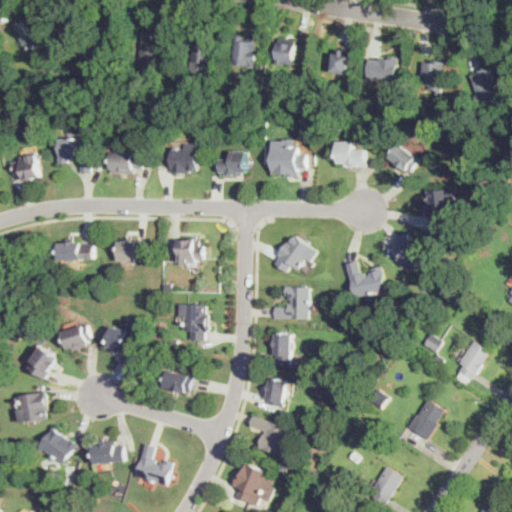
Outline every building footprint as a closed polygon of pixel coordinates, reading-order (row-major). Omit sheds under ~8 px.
[(49,52),(31,60),(16,24),(34,17),(49,52)] [(164,54),(163,61),(141,57),(145,28),(156,30),(155,33),(164,35),(161,53),(164,54)] [(201,28),(216,30),(211,62),(200,60),(199,70),(190,69),(191,59),(193,59),(197,28),(201,29),(201,28)] [(256,65),(233,62),(237,33),(249,35),(248,36),(259,37),(257,50),(258,50),(256,65)] [(298,43),(295,59),(294,59),(294,63),(286,62),(286,63),(277,62),(281,36),(298,38),(297,43),(298,43)] [(106,69),(105,83),(79,80),(82,46),(100,47),(99,58),(104,58),(103,69),(106,69)] [(352,50),(351,54),(352,54),(349,73),(333,70),(336,52),(338,52),(338,48),(352,50)] [(400,56),(397,79),(376,77),(377,73),(369,72),(370,62),(380,64),(380,57),(390,58),(391,55),(400,56)] [(446,61),(442,95),(436,94),(437,89),(430,88),(430,84),(422,83),(425,61),(446,61)] [(479,99),(477,100),(475,94),(478,93),(473,74),(478,73),(477,69),(492,65),(499,94),(479,99)] [(219,82),(213,85),(209,79),(215,76),(219,82)] [(364,109),(359,102),(365,97),(370,104),(364,109)] [(258,99),(257,106),(249,104),(250,98),(258,99)] [(94,152),(94,161),(94,172),(83,172),(83,160),(80,160),(80,156),(71,159),(71,163),(63,163),(63,138),(93,138),(94,152)] [(298,140),(298,146),(302,147),(302,153),(312,154),(311,169),(302,168),(301,177),(290,177),(290,173),(276,173),(277,140),(287,141),(287,138),(298,140)] [(201,140),(200,170),(193,170),(193,173),(174,172),(175,149),(188,148),(188,143),(201,140)] [(369,157),(369,166),(348,166),(348,162),(341,162),(342,141),(358,141),(358,149),(370,149),(369,157)] [(423,160),(412,174),(392,157),(403,143),(423,160)] [(251,150),(250,172),(246,172),(246,175),(222,174),(223,159),(236,159),(236,150),(251,150)] [(43,157),(45,177),(24,179),(23,174),(17,175),(16,162),(24,161),(24,156),(32,155),(32,153),(42,152),(43,157)] [(146,164),(145,168),(137,168),(137,173),(114,172),(115,152),(146,153),(146,164)] [(446,216),(446,225),(433,226),(433,216),(429,216),(428,199),(431,199),(431,190),(458,189),(462,211),(460,214),(446,216)] [(411,233),(424,244),(409,265),(396,255),(401,248),(397,245),(406,234),(409,236),(411,233)] [(300,234),(321,250),(314,260),(310,257),(302,268),(296,263),(290,271),(279,263),(283,256),(280,253),(283,248),(285,249),(300,234)] [(207,258),(207,259),(199,259),(199,263),(183,262),(184,239),(203,240),(203,244),(208,244),(207,258)] [(148,241),(147,262),(121,260),(122,241),(148,241)] [(64,259),(63,259),(63,243),(98,243),(98,258),(64,259)] [(436,271),(427,264),(433,256),(442,263),(436,271)] [(361,260),(364,273),(368,272),(369,277),(374,276),(373,273),(377,272),(375,268),(385,266),(391,289),(379,292),(381,300),(371,302),(369,294),(359,297),(351,263),(361,260)] [(113,282),(105,282),(105,273),(113,273),(113,282)] [(174,289),(166,289),(166,281),(174,281),(174,289)] [(312,303),(312,310),(311,319),(277,317),(278,306),(291,307),(291,304),(295,304),(295,299),(289,296),(289,287),(313,288),(312,303)] [(212,331),(209,331),(208,339),(194,338),(194,331),(187,330),(188,317),(183,317),(184,302),(211,304),(210,312),(214,313),(212,331)] [(89,346),(84,347),(76,350),(75,347),(71,348),(66,331),(92,323),(96,339),(88,341),(89,346)] [(141,341),(137,357),(115,351),(115,348),(109,346),(115,325),(131,329),(129,337),(141,341)] [(425,334),(422,339),(416,335),(419,330),(425,334)] [(23,333),(21,340),(13,337),(15,331),(23,333)] [(294,365),(278,363),(279,355),(273,354),(275,332),(296,334),(294,365)] [(447,341),(440,352),(427,344),(434,333),(447,341)] [(479,372),(475,378),(473,377),(468,383),(459,377),(467,364),(463,362),(478,340),(493,351),(479,372)] [(57,366),(56,368),(47,378),(31,366),(47,345),(62,357),(57,366)] [(447,358),(443,365),(436,361),(440,354),(447,358)] [(193,393),(193,394),(166,387),(171,370),(198,377),(193,393)] [(291,380),(291,381),(286,405),(271,402),(272,395),(267,394),(270,380),(274,380),(275,377),(291,380)] [(50,417),(24,422),(22,410),(30,409),(27,395),(48,391),(51,410),(48,410),(50,417)] [(392,399),(384,409),(374,400),(381,391),(392,399)] [(448,410),(440,422),(441,423),(431,439),(411,426),(419,413),(422,415),(432,399),(448,410)] [(288,451),(287,455),(262,447),(267,430),(253,425),(257,415),(292,427),(285,450),(288,451)] [(70,438),(73,440),(74,439),(81,444),(66,463),(42,445),(56,427),(70,438)] [(118,440),(119,445),(128,444),(130,460),(99,464),(96,443),(118,440)] [(159,463),(163,464),(164,462),(167,463),(168,459),(178,461),(171,485),(139,476),(149,443),(160,446),(156,458),(160,459),(159,463)] [(364,457),(358,463),(352,456),(358,451),(364,457)] [(276,474),(279,475),(275,485),(278,487),(272,499),(257,493),(253,502),(239,495),(243,488),(235,484),(241,472),(244,474),(251,461),(276,474)] [(392,499),(388,505),(377,497),(380,491),(376,488),(380,481),(391,465),(407,476),(392,499)]
